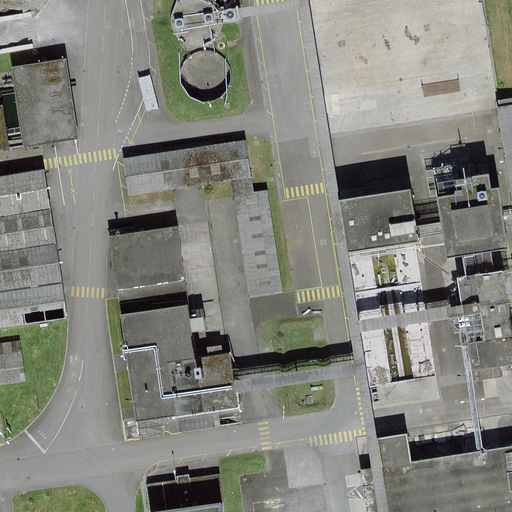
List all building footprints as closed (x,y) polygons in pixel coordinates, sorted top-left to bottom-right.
[(297,0),(355,363),(236,381),(238,393),(358,375),(379,511),(393,511),(382,439),(365,334),(468,318),(466,305),(360,321),(350,252),(342,201),(367,197),(366,189),(339,193),(308,0),(297,0)] [(67,63),(15,70),(17,86),(26,147),(78,140),(67,63)] [(4,105),(0,105),(0,150),(9,149),(4,105)] [(511,106),(501,108),(511,181),(511,106)] [(247,139),(127,159),(133,194),(235,177),(252,174),(247,139)] [(0,327),(66,317),(44,173),(0,179),(0,327)] [(255,194),(252,174),(235,177),(238,196),(255,194)] [(474,192),(440,198),(450,259),(510,249),(500,189),(494,190),(492,174),(472,178),(474,192)] [(367,197),(342,201),(350,252),(422,240),(413,190),(367,197)] [(255,194),(238,196),(252,294),(280,290),(267,192),(255,194)] [(180,227),(111,236),(135,423),(240,410),(238,393),(236,381),(233,354),(197,359),(180,227)] [(511,310),(506,271),(460,278),(466,305),(468,318),(476,380),(504,376),(503,368),(511,366),(511,310)] [(20,342),(0,344),(0,386),(26,383),(20,342)] [(484,412),(471,370),(452,376),(465,417),(484,412)] [(483,427),(468,429),(469,438),(484,436),(483,427)] [(450,432),(436,435),(437,442),(451,439),(450,432)] [(410,435),(382,439),(393,511),(511,511),(511,445),(413,460),(410,435)] [(432,435),(415,437),(416,445),(433,443),(432,435)] [(225,511),(225,503),(163,511),(225,511)]
